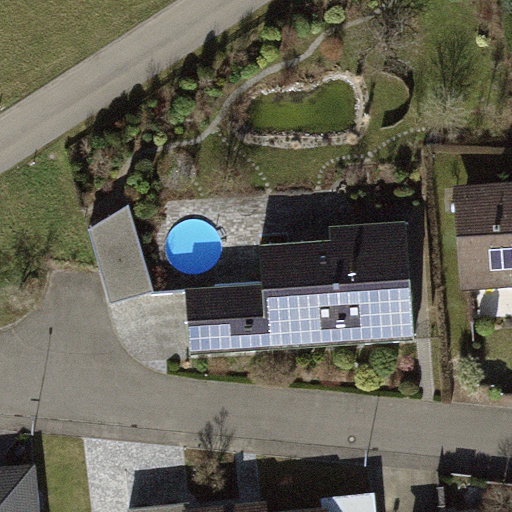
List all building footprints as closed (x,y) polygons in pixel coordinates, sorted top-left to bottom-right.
[(511,189),(455,196),(467,299),(511,293),(511,189)] [(109,300),(154,297),(147,211),(102,214),(109,300)] [(262,292),(184,298),(190,367),(418,347),(407,227),(330,234),(332,248),(259,254),(262,292)] [(0,511),(41,511),(38,465),(0,467),(0,511)] [(183,511),(182,500),(120,506),(120,511),(183,511)]
